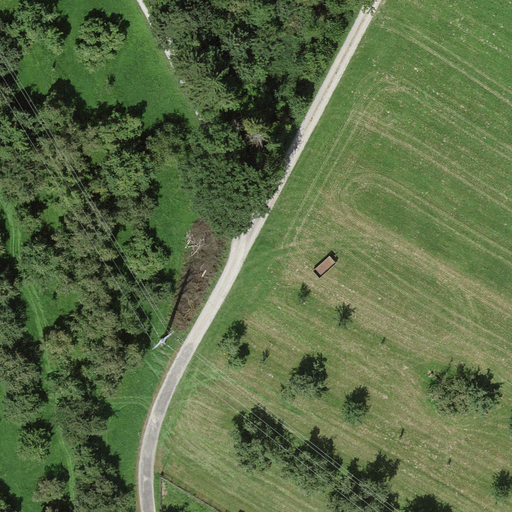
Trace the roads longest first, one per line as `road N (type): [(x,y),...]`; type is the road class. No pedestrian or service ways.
road 1 (track): [(376,0),(154,426),(153,511)]
road 2 (track): [(139,0),(263,210)]
